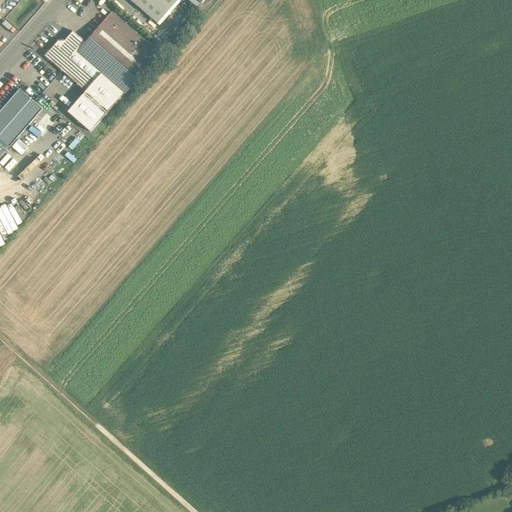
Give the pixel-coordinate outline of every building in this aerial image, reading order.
[(177,1),(175,0),(129,0),(157,24),(177,1)] [(158,54),(112,14),(86,43),(77,53),(101,74),(124,94),(158,54)] [(64,41),(57,42),(44,56),(85,92),(101,74),(77,53),(86,43),(72,32),(64,41)] [(85,92),(67,113),(90,132),(124,94),(101,74),(85,92)] [(19,90),(0,111),(0,139),(9,148),(42,110),(19,90)] [(0,139),(0,158),(5,153),(9,148),(0,139)]
